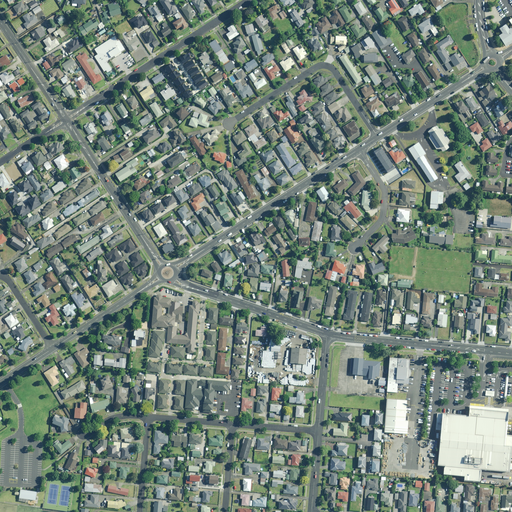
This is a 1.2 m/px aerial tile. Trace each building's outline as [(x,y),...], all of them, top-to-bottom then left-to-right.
[(205,1),(203,0),(197,0),(198,0),(197,0),(193,0),(192,1),(200,14),(205,11),(204,9),(207,7),(204,3),(203,3),(205,1)] [(305,10),(314,4),(311,0),(308,0),(305,2),(304,2),(301,4),(305,10)] [(363,3),(361,0),(357,3),(357,4),(354,5),(360,16),(367,12),(362,4),(363,3)] [(397,12),(405,7),(399,0),(393,0),(391,2),(397,12)] [(428,0),(426,1),(433,13),(449,3),(448,0),(428,0)] [(24,6),(22,2),(14,7),(17,14),(20,12),(21,13),(29,8),(27,5),(24,6)] [(114,5),(113,3),(108,5),(111,16),(122,13),(118,4),(114,5)] [(195,15),(188,4),(186,6),(184,3),(180,5),(182,8),(181,9),(189,21),(193,18),(192,17),(195,15)] [(279,11),(276,5),(267,10),(273,20),(278,17),(275,13),(279,11)] [(42,10),(39,6),(32,10),(35,14),(42,10)] [(155,16),(160,13),(156,6),(154,8),(152,6),(148,9),(152,15),(153,14),(155,16)] [(351,15),(345,6),(339,10),(347,23),(352,20),(350,15),(351,15)] [(419,12),(419,11),(416,6),(403,13),(407,19),(414,15),(415,18),(421,15),(419,12)] [(383,13),(380,8),(374,11),(381,22),(389,16),(386,11),(383,13)] [(303,21),(295,9),(292,11),(290,9),(288,11),(298,28),(307,23),(305,20),(303,21)] [(345,24),(336,9),(333,12),(335,15),(329,19),(333,25),(337,22),(340,27),(345,24)] [(448,9),(441,13),(448,24),(455,20),(448,9)] [(284,10),(279,14),(283,19),(287,16),(284,10)] [(110,22),(105,12),(103,13),(105,17),(102,18),(105,24),(110,22)] [(30,17),(28,13),(23,17),(26,22),(24,24),(26,28),(38,21),(34,15),(30,17)] [(160,13),(155,16),(159,22),(164,19),(160,13)] [(254,19),(263,33),(272,27),(269,22),(266,17),(264,18),(262,14),(254,19)] [(66,21),(63,15),(56,19),(57,20),(54,22),(56,27),(66,21)] [(375,27),(368,15),(361,19),(369,31),(375,27)] [(148,23),(143,16),(139,18),(138,16),(130,21),(134,27),(136,26),(137,28),(143,24),(144,26),(148,23)] [(332,26),(325,16),(321,19),(323,22),(321,23),(320,22),(316,24),(318,28),(317,29),(321,34),(332,26)] [(405,28),(409,26),(407,21),(408,21),(405,16),(397,21),(404,32),(407,30),(405,28)] [(435,36),(430,29),(431,28),(428,24),(429,23),(425,16),(421,19),(423,23),(414,28),(419,36),(426,31),(431,38),(435,36)] [(97,26),(98,25),(100,29),(104,26),(102,22),(99,24),(95,17),(91,20),(79,28),(83,35),(94,28),(95,29),(98,28),(97,26)] [(188,26),(183,17),(173,23),(176,29),(181,26),(183,29),(188,26)] [(172,31),(166,22),(162,24),(165,28),(160,31),(164,37),(171,33),(171,32),(172,31)] [(255,34),(252,24),(245,26),(248,36),(255,34)] [(360,30),(356,24),(351,28),(358,38),(367,32),(364,27),(360,30)] [(239,34),(233,25),(227,28),(230,32),(226,34),(230,40),(239,34)] [(495,37),(501,46),(511,39),(511,33),(509,29),(506,31),(502,26),(496,30),(499,34),(495,37)] [(46,34),(41,27),(31,33),(34,38),(35,37),(37,40),(46,34)] [(98,31),(99,33),(94,36),(96,39),(99,37),(98,36),(100,35),(106,31),(103,27),(98,31)] [(320,34),(315,27),(309,31),(312,35),(314,34),(316,36),(320,34)] [(61,28),(53,33),(56,36),(59,34),(61,38),(65,35),(61,28)] [(137,35),(133,29),(127,33),(129,37),(133,35),(133,37),(137,35)] [(386,39),(379,29),(371,34),(381,49),(392,42),(389,37),(386,39)] [(155,39),(151,31),(147,33),(147,32),(143,35),(148,43),(155,39)] [(409,33),(402,38),(410,50),(417,45),(409,33)] [(263,49),(259,34),(252,36),(256,51),(257,51),(258,54),(262,53),(261,50),(263,49)] [(129,41),(126,35),(121,37),(130,52),(134,50),(138,48),(136,46),(141,43),(137,36),(129,41)] [(374,40),(371,35),(360,42),(366,51),(370,48),(374,48),(374,44),(372,41),(374,40)] [(240,36),(236,39),(235,42),(233,43),(235,47),(233,49),(237,54),(241,51),(240,49),(246,46),(240,36)] [(347,36),(336,36),(335,44),(346,45),(347,36)] [(454,41),(453,42),(455,49),(465,46),(463,39),(460,40),(459,36),(453,38),(454,41)] [(52,41),(49,37),(43,41),(47,47),(44,48),(47,52),(60,44),(56,38),(52,41)] [(447,63),(439,50),(449,44),(446,38),(435,45),(433,42),(429,45),(431,48),(434,52),(431,53),(440,67),(447,63)] [(322,47),(316,39),(313,41),(311,39),(307,42),(313,52),(318,49),(322,47)] [(99,50),(101,53),(95,57),(104,71),(110,67),(106,61),(120,52),(124,50),(118,40),(115,43),(114,41),(99,50)] [(215,53),(222,49),(216,40),(209,44),(215,53)] [(290,51),(285,43),(281,46),(286,54),(290,51)] [(362,48),(359,43),(351,48),(356,55),(355,56),(357,59),(362,55),(359,52),(362,48)] [(299,50),(297,46),(293,49),(300,60),(305,57),(304,56),(307,54),(303,47),(299,50)] [(223,66),(230,62),(222,49),(215,53),(223,66)] [(419,50),(413,55),(420,66),(427,62),(419,50)] [(213,63),(206,51),(201,54),(202,56),(199,57),(204,65),(207,63),(208,66),(213,63)] [(412,57),(408,51),(396,58),(400,65),(401,65),(402,66),(407,63),(406,61),(412,57)] [(89,58),(86,53),(81,56),(80,54),(76,57),(94,84),(102,79),(99,73),(96,75),(86,60),(89,58)] [(275,58),(271,53),(269,54),(269,53),(262,58),(264,61),(262,63),(263,66),(275,58)] [(358,74),(345,54),(339,58),(356,84),(362,80),(359,76),(362,74),(361,72),(358,74)] [(376,56),(376,54),(364,54),(364,57),(362,57),(362,62),(372,62),(378,62),(378,56),(376,56)] [(11,63),(6,55),(0,58),(0,67),(5,65),(6,66),(11,63)] [(63,57),(61,55),(53,60),(50,55),(46,58),(52,67),(60,61),(59,60),(63,57)] [(295,64),(290,57),(284,61),(283,60),(280,63),(285,71),(292,67),(291,66),(295,64)] [(77,65),(73,58),(62,65),(67,72),(77,65)] [(258,65),(254,58),(245,64),(246,65),(244,67),(247,72),(258,65)] [(230,62),(223,66),(227,72),(235,67),(233,64),(235,63),(233,60),(230,62)] [(382,81),(371,65),(365,69),(375,85),(382,81)] [(50,70),(51,71),(49,72),(53,78),(56,76),(58,79),(64,75),(58,66),(53,70),(52,68),(50,70)] [(278,69),(276,66),(273,67),(272,66),(268,68),(267,66),(264,69),(271,80),(276,78),(273,73),(278,69)] [(430,66),(423,70),(431,84),(438,79),(430,66)] [(233,71),(239,80),(241,79),(247,76),(241,68),(237,70),(236,68),(233,71)] [(430,83),(419,68),(413,72),(424,88),(430,83)] [(187,77),(183,71),(177,75),(180,80),(181,82),(178,84),(181,88),(195,79),(192,73),(187,77)] [(0,75),(0,76),(3,81),(2,81),(3,83),(4,82),(5,85),(15,78),(12,74),(9,76),(6,72),(0,75)] [(223,77),(219,72),(211,78),(215,83),(223,77)] [(162,81),(162,80),(165,78),(162,73),(152,79),(155,84),(160,81),(161,82),(162,81)] [(256,79),(252,73),(248,75),(252,82),(256,79)] [(412,77),(413,77),(412,74),(407,77),(405,74),(401,77),(400,75),(398,76),(400,80),(402,79),(407,88),(416,83),(412,77)] [(84,86),(86,85),(80,75),(73,80),(80,90),(85,87),(84,86)] [(326,77),(324,79),(322,76),(321,76),(320,75),(313,79),(315,82),(312,83),(316,89),(328,81),(326,77)] [(394,83),(390,77),(382,82),(386,88),(394,83)] [(267,83),(264,78),(257,82),(256,81),(253,83),(257,90),(267,83)] [(9,86),(10,88),(12,87),(15,92),(16,92),(17,93),(21,90),(16,82),(9,86)] [(244,88),(240,82),(234,85),(243,99),(247,97),(246,95),(247,94),(249,97),(254,94),(248,85),(244,88)] [(334,89),(329,82),(320,88),(323,91),(320,93),(322,97),(334,89)] [(72,88),(69,83),(61,88),(63,92),(62,93),(64,97),(66,96),(67,97),(69,96),(71,99),(76,96),(71,88),(72,88)] [(172,90),(168,84),(165,86),(167,89),(165,91),(164,89),(160,92),(166,101),(176,94),(173,89),(172,90)] [(375,92),(370,84),(366,86),(360,90),(366,98),(375,92)] [(156,95),(150,85),(147,87),(147,88),(140,93),(145,101),(156,95)] [(217,93),(213,86),(208,90),(212,96),(217,93)] [(493,98),(488,91),(485,87),(474,94),(479,100),(481,98),(485,103),(493,98)] [(228,96),(224,89),(219,92),(229,108),(233,106),(231,102),(235,100),(232,94),(228,96)] [(304,89),(299,93),(301,95),(297,98),(299,100),(296,101),(299,106),(306,101),(308,101),(312,101),(312,96),(310,96),(308,96),(304,89)] [(0,102),(8,98),(4,91),(0,93),(0,102)] [(337,95),(334,91),(323,98),(325,102),(327,105),(339,98),(337,94),(337,95)] [(401,99),(397,92),(384,101),(389,108),(393,104),(395,106),(403,101),(401,99)] [(35,101),(31,94),(18,101),(21,108),(35,101)] [(138,102),(134,95),(127,99),(133,110),(139,106),(137,103),(138,102)] [(204,100),(196,96),(193,101),(204,107),(206,103),(204,101),(204,100)] [(295,105),(289,96),(286,98),(288,101),(285,103),(294,117),(297,114),(293,107),(295,105)] [(372,98),(372,97),(369,99),(370,101),(366,104),(375,117),(379,114),(376,109),(379,107),(378,106),(381,104),(377,97),(376,96),(372,98)] [(467,98),(461,102),(468,113),(475,109),(467,98)] [(509,107),(504,99),(497,103),(498,105),(496,106),(497,107),(493,109),(498,117),(503,114),(501,111),(509,107)] [(42,105),(40,101),(31,106),(34,110),(36,109),(40,116),(39,117),(41,121),(49,116),(47,112),(45,113),(41,106),(42,105)] [(159,104),(157,101),(149,106),(157,118),(163,114),(157,105),(159,104)] [(222,107),(216,101),(212,106),(211,104),(208,108),(215,115),(222,107)] [(324,105),(321,101),(313,107),(315,110),(312,112),(314,116),(323,110),(321,107),(324,105)] [(338,110),(340,108),(336,101),(328,107),(332,113),(338,110)] [(10,109),(5,102),(0,105),(0,109),(7,120),(12,116),(9,113),(10,112),(9,110),(10,109)] [(465,111),(458,102),(449,108),(456,117),(460,115),(464,120),(467,118),(463,113),(465,111)] [(481,102),(476,105),(482,113),(486,109),(481,102)] [(127,111),(122,103),(116,107),(123,119),(128,116),(126,112),(127,111)] [(189,114),(182,106),(175,113),(182,121),(189,114)] [(340,108),(338,110),(338,111),(334,114),(338,120),(342,118),(345,123),(353,118),(346,107),(341,110),(340,108)] [(31,113),(28,109),(20,114),(23,118),(24,118),(28,125),(27,125),(30,129),(38,124),(36,120),(33,122),(29,114),(31,113)] [(283,114),(281,110),(278,112),(278,111),(273,114),(279,122),(284,119),(290,115),(288,111),(283,114)] [(112,119),(108,111),(104,113),(105,114),(101,116),(103,120),(102,121),(104,124),(105,123),(107,126),(111,124),(109,121),(112,119)] [(208,116),(194,111),(193,116),(192,117),(191,117),(189,125),(196,128),(198,124),(208,128),(210,123),(207,122),(208,116)] [(330,124),(331,124),(323,112),(315,117),(319,124),(322,122),(322,123),(320,125),(324,132),(332,127),(330,124)] [(144,118),(142,116),(140,117),(141,120),(139,121),(143,127),(152,121),(150,119),(153,117),(150,114),(144,118)] [(477,114),(471,118),(479,130),(485,126),(477,114)] [(177,125),(170,115),(159,123),(163,128),(169,124),(172,129),(177,125)] [(273,122),(270,116),(266,119),(265,117),(262,119),(261,118),(257,120),(262,129),(267,127),(268,129),(274,125),(273,122)] [(289,122),(291,124),(289,125),(290,126),(284,130),(292,144),(298,140),(297,138),(300,136),(297,131),(295,132),(292,128),(297,125),(293,119),(289,122)] [(19,124),(17,120),(11,124),(17,133),(21,130),(20,129),(23,127),(21,124),(19,124)] [(356,130),(358,129),(355,125),(355,124),(356,123),(354,120),(343,128),(349,138),(358,132),(356,130)] [(95,125),(93,122),(88,125),(88,124),(84,126),(89,135),(87,137),(90,141),(94,139),(92,136),(97,132),(94,126),(95,125)] [(493,124),(496,128),(494,129),(500,138),(505,135),(504,134),(510,129),(507,124),(501,127),(497,122),(493,124)] [(131,131),(126,123),(121,126),(126,134),(131,131)] [(3,129),(0,124),(0,135),(3,140),(7,138),(6,136),(11,133),(6,126),(3,129)] [(474,124),(465,129),(468,135),(472,133),(474,137),(479,133),(477,130),(474,124)] [(257,132),(253,125),(244,130),(257,150),(267,143),(263,137),(259,140),(254,133),(257,132)] [(436,128),(434,125),(425,131),(428,136),(425,137),(433,150),(437,149),(439,152),(446,147),(445,144),(447,141),(439,128),(436,128)] [(147,144),(161,135),(159,132),(157,133),(154,128),(147,133),(148,134),(143,137),(147,144)] [(186,140),(179,128),(173,132),(176,136),(170,139),(175,148),(181,144),(180,144),(186,140)] [(325,133),(330,140),(338,135),(334,128),(325,133)] [(220,133),(216,129),(211,133),(212,134),(210,136),(208,133),(203,138),(207,143),(209,146),(214,142),(218,138),(217,136),(220,133)] [(313,129),(308,132),(312,138),(310,140),(318,152),(327,146),(322,138),(321,136),(321,135),(320,134),(320,133),(320,132),(319,131),(318,130),(317,130),(317,129),(316,129),(315,129),(314,129),(313,129)] [(277,136),(273,130),(266,134),(272,142),(277,139),(276,137),(277,136)] [(247,140),(241,131),(238,133),(238,134),(233,137),(237,145),(247,140)] [(487,132),(482,135),(490,147),(495,143),(495,142),(498,139),(494,134),(491,137),(487,132)] [(198,140),(195,135),(189,139),(201,157),(205,155),(204,153),(206,151),(204,148),(206,147),(200,139),(198,140)] [(342,136),(340,138),(339,137),(334,140),(335,142),(332,144),(335,149),(346,141),(342,136)] [(111,147),(104,137),(97,141),(105,152),(111,147)] [(478,144),(479,147),(475,149),(478,154),(488,148),(485,144),(483,140),(478,144)] [(48,160),(52,157),(53,158),(57,155),(56,154),(64,149),(59,141),(48,148),(51,152),(45,156),(48,160)] [(169,151),(172,146),(163,141),(158,149),(164,154),(167,150),(169,151)] [(424,153),(416,141),(406,148),(413,160),(424,153)] [(241,160),(245,157),(252,153),(246,142),(241,145),(244,150),(241,152),(241,151),(237,153),(240,157),(241,160)] [(308,146),(304,142),(302,144),(303,145),(299,147),(301,149),(297,151),(301,156),(309,151),(307,147),(308,146)] [(293,159),(282,143),(276,147),(281,155),(280,155),(288,168),(296,163),(293,159)] [(113,156),(115,163),(124,160),(132,156),(128,149),(119,154),(113,156)] [(155,154),(152,149),(147,152),(150,157),(155,154)] [(275,155),(271,149),(264,154),(263,152),(260,154),(266,163),(273,158),(272,156),(275,155)] [(186,155),(183,150),(181,152),(181,151),(174,155),(175,156),(167,161),(172,169),(185,160),(183,157),(186,155)] [(219,153),(214,151),(213,157),(215,157),(214,160),(220,161),(220,162),(224,163),(227,154),(220,152),(219,153)] [(317,161),(311,151),(305,155),(307,158),(305,159),(307,162),(305,163),(307,167),(317,161)] [(46,161),(41,152),(38,154),(32,157),(37,166),(46,161)] [(392,166),(403,160),(399,152),(385,155),(389,159),(392,166)] [(67,162),(66,162),(64,159),(65,158),(63,154),(54,160),(61,171),(67,167),(69,165),(67,162)] [(436,178),(421,155),(414,160),(429,182),(436,178)] [(485,160),(483,160),(483,164),(486,164),(489,164),(494,164),(494,159),(489,159),(489,158),(490,158),(490,155),(484,155),(483,158),(485,158),(485,160)] [(138,160),(136,157),(126,164),(127,166),(115,174),(120,182),(137,171),(134,167),(138,164),(136,162),(138,160)] [(241,160),(240,157),(234,160),(238,166),(247,161),(245,157),(241,160)] [(52,167),(48,161),(43,164),(47,170),(52,167)] [(280,166),(277,161),(268,166),(274,175),(281,171),(278,167),(280,166)] [(467,174),(457,161),(451,165),(457,172),(452,176),(456,182),(467,174)] [(32,166),(29,162),(21,167),(25,173),(31,170),(32,171),(34,170),(32,166)] [(302,166),(300,163),(289,169),(293,176),(297,174),(296,173),(302,169),(301,167),(302,166)] [(197,167),(195,164),(182,172),(187,180),(191,177),(191,176),(202,169),(199,165),(197,167)] [(78,173),(74,167),(68,171),(74,180),(81,175),(79,172),(78,173)] [(269,174),(265,167),(260,169),(265,176),(269,174)] [(17,170),(16,168),(13,170),(14,172),(9,175),(14,182),(23,176),(19,169),(17,170)] [(493,172),(488,171),(488,168),(482,168),(482,177),(486,178),(492,178),(493,172)] [(256,197),(242,169),(235,173),(249,200),(256,197)] [(164,174),(161,170),(155,174),(158,178),(164,174)] [(238,186),(229,174),(230,174),(227,170),(226,170),(225,171),(224,170),(217,175),(222,181),(223,180),(228,187),(231,191),(238,186)] [(367,184),(358,170),(351,175),(356,183),(347,190),(352,196),(367,184)] [(261,176),(259,173),(254,177),(258,183),(257,183),(263,191),(270,187),(269,185),(272,184),(267,176),(261,180),(259,177),(261,176)] [(288,177),(285,173),(276,178),(281,186),(288,182),(286,178),(288,177)] [(42,188),(33,174),(27,177),(36,192),(42,188)] [(182,182),(178,175),(175,177),(174,175),(170,177),(172,179),(168,182),(169,184),(167,186),(169,190),(182,182)] [(212,184),(210,182),(210,181),(212,180),(209,176),(207,177),(206,176),(203,177),(202,177),(198,179),(203,187),(205,186),(206,187),(212,184)] [(93,185),(88,177),(84,180),(84,181),(78,185),(79,187),(75,190),(78,195),(93,185)] [(143,180),(141,178),(134,183),(135,184),(133,185),(137,191),(149,182),(146,178),(143,180)] [(349,185),(344,179),(342,181),(341,180),(338,183),(333,188),(338,193),(349,185)] [(66,187),(62,180),(57,183),(58,184),(52,188),(55,193),(66,187)] [(506,181),(503,180),(502,195),(505,195),(511,195),(511,185),(507,186),(507,189),(506,189),(506,181)] [(409,182),(399,181),(398,193),(408,193),(409,190),(412,191),(412,182),(409,182)] [(160,184),(158,182),(151,186),(154,191),(161,187),(160,184)] [(202,190),(198,182),(188,189),(192,196),(202,190)] [(493,184),(493,188),(485,187),(485,183),(478,182),(477,193),(482,193),(493,194),(498,194),(499,185),(493,184)] [(1,188),(10,202),(13,200),(10,196),(12,196),(10,193),(14,190),(11,185),(9,186),(7,184),(1,188)] [(220,195),(214,185),(208,188),(215,198),(220,195)] [(329,195),(324,186),(316,191),(323,202),(329,199),(327,196),(329,195)] [(173,190),(175,193),(181,203),(189,198),(186,193),(184,194),(181,190),(180,190),(178,187),(173,190)] [(147,201),(152,198),(150,195),(153,193),(150,188),(139,195),(141,198),(140,199),(143,204),(148,201),(147,201)] [(54,196),(49,189),(45,192),(46,193),(40,196),(43,203),(54,196)] [(100,195),(96,190),(78,202),(81,207),(100,195)] [(370,191),(363,190),(361,205),(363,205),(363,207),(365,210),(370,211),(370,207),(371,208),(373,193),(370,192),(370,191)] [(75,197),(71,191),(68,193),(67,191),(63,194),(64,196),(61,198),(62,199),(60,200),(63,205),(75,197)] [(245,198),(241,191),(238,193),(237,191),(234,193),(230,195),(237,206),(244,202),(243,200),(245,198)] [(176,201),(171,193),(163,198),(168,206),(176,201)] [(196,211),(197,210),(198,212),(199,211),(200,212),(203,210),(201,207),(199,204),(204,200),(203,198),(204,197),(202,193),(192,199),(194,201),(191,204),(196,211)] [(435,193),(427,193),(426,211),(435,211),(435,206),(439,206),(440,194),(435,194),(435,193)] [(411,196),(408,195),(406,195),(406,194),(398,194),(398,202),(396,201),(396,207),(406,207),(406,204),(410,204),(411,196)] [(349,202),(347,199),(341,204),(344,207),(343,208),(347,212),(349,211),(356,219),(361,214),(351,201),(349,202)] [(53,200),(48,203),(49,205),(45,207),(46,208),(43,209),(44,211),(42,212),(45,217),(59,208),(53,200)] [(106,207),(102,201),(89,210),(92,216),(106,207)] [(317,203),(309,201),(305,220),(313,222),(317,203)] [(339,207),(333,201),(327,206),(337,216),(342,211),(339,207)] [(165,209),(161,202),(158,204),(152,207),(156,213),(165,209)] [(230,211),(225,203),(220,205),(219,203),(215,205),(221,216),(230,211)] [(74,207),(72,204),(65,209),(65,211),(63,212),(66,217),(80,208),(77,204),(74,207)] [(188,211),(185,206),(177,211),(183,220),(188,217),(186,213),(188,211)] [(154,216),(149,209),(142,214),(146,219),(147,218),(148,220),(154,216)] [(288,209),(285,211),(286,212),(284,213),(285,214),(284,214),(291,224),(295,221),(293,219),(296,217),(290,209),(289,210),(288,209)] [(208,215),(205,210),(199,213),(207,227),(215,222),(210,214),(208,215)] [(73,220),(77,226),(91,217),(87,211),(73,220)] [(395,216),(395,220),(393,220),(393,224),(405,224),(405,220),(406,213),(401,213),(401,211),(394,211),(394,216),(395,216)] [(104,216),(101,212),(89,220),(94,227),(105,219),(103,217),(104,216)] [(33,217),(30,213),(27,215),(29,217),(23,221),(27,228),(41,219),(38,213),(33,217)] [(502,214),(495,213),(495,215),(494,215),(494,220),(490,220),(489,226),(508,228),(508,223),(507,222),(508,216),(502,215),(502,214)] [(357,224),(346,214),(340,220),(351,230),(357,224)] [(286,224),(280,215),(274,220),(281,230),(285,228),(283,226),(286,224)] [(165,226),(164,226),(167,230),(170,228),(174,235),(172,236),(178,246),(188,240),(185,235),(181,237),(179,233),(180,232),(173,221),(175,220),(172,216),(163,222),(165,226)] [(50,219),(49,217),(40,222),(46,231),(54,226),(52,222),(53,221),(52,219),(50,219)] [(319,242),(323,222),(315,220),(311,240),(319,242)] [(269,224),(269,225),(267,227),(265,229),(266,229),(264,231),(267,236),(276,230),(271,222),(269,224)] [(72,230),(68,223),(58,230),(58,231),(54,233),(58,239),(72,230)] [(167,233),(161,223),(153,228),(160,238),(167,233)] [(20,226),(17,224),(15,227),(13,226),(10,231),(25,240),(28,235),(23,231),(25,228),(21,225),(20,226)] [(202,232),(197,224),(193,226),(192,224),(188,226),(194,237),(202,232)] [(113,233),(108,225),(102,228),(105,233),(100,236),(102,240),(113,233)] [(332,230),(331,239),(331,241),(335,242),(339,242),(340,240),(341,240),(342,236),(340,236),(340,230),(338,230),(339,227),(332,226),(331,230),(332,230)] [(297,238),(291,229),(287,231),(293,240),(297,238)] [(402,238),(397,238),(397,232),(392,231),(392,238),(392,245),(399,245),(413,241),(410,233),(406,236),(402,238)] [(444,234),(428,233),(427,242),(452,245),(453,232),(445,231),(444,234)] [(258,237),(255,232),(249,236),(256,246),(262,242),(263,244),(266,242),(262,235),(258,237)] [(289,250),(279,233),(272,238),(277,244),(278,243),(281,248),(278,250),(281,255),(289,250)] [(77,240),(74,234),(61,242),(65,248),(77,240)] [(124,239),(121,234),(114,238),(114,239),(108,243),(111,248),(124,239)] [(44,235),(41,237),(42,239),(39,241),(41,243),(38,244),(42,249),(55,241),(52,235),(47,238),(44,235)] [(101,241),(98,235),(85,244),(80,247),(79,245),(76,247),(81,254),(101,241)] [(389,239),(385,235),(372,248),(376,252),(379,250),(383,254),(388,249),(385,246),(388,242),(387,241),(389,239)] [(490,240),(484,239),(484,237),(478,236),(477,241),(472,240),(472,245),(490,247),(490,240)] [(26,245),(13,237),(10,241),(12,242),(10,244),(22,251),(26,245)] [(309,245),(309,238),(299,238),(299,246),(304,246),(304,247),(307,247),(307,245),(309,245)] [(511,239),(505,238),(505,241),(496,241),(496,248),(510,249),(511,242),(511,239)] [(136,249),(130,239),(120,246),(123,251),(126,249),(129,254),(136,249)] [(241,257),(248,252),(245,249),(247,248),(242,241),(233,246),(241,257)] [(169,244),(168,243),(163,246),(163,248),(162,248),(165,254),(170,251),(171,252),(174,250),(173,249),(175,248),(171,242),(169,244)] [(334,244),(327,242),(325,256),(335,257),(337,249),(334,249),(334,244)] [(64,249),(60,243),(47,251),(49,253),(46,254),(49,258),(64,249)] [(39,249),(37,246),(28,252),(30,255),(39,249)] [(103,253),(100,247),(86,256),(89,262),(103,253)] [(122,258),(116,249),(106,255),(109,260),(112,258),(115,263),(122,258)] [(232,257),(229,253),(228,253),(227,250),(222,253),(222,252),(217,255),(224,266),(232,261),(230,258),(232,257)] [(143,261),(138,252),(131,256),(133,261),(131,262),(134,267),(143,261)] [(268,258),(264,252),(257,256),(261,262),(268,258)] [(487,264),(493,265),(508,266),(508,259),(494,258),(495,253),(487,252),(487,264)] [(471,262),(475,263),(482,263),(482,256),(477,256),(477,253),(472,253),(471,262)] [(28,267),(22,258),(14,263),(17,268),(16,269),(19,273),(28,267)] [(56,260),(55,258),(49,261),(58,276),(63,272),(60,268),(63,266),(59,259),(56,260)] [(309,259),(303,258),(302,261),(297,260),(295,278),(301,278),(302,268),(311,269),(311,262),(309,262),(309,259)] [(240,263),(238,259),(229,265),(231,269),(240,263)] [(339,261),(335,260),(331,271),(327,270),(325,278),(335,281),(337,273),(344,275),(346,267),(343,266),(344,264),(339,263),(339,261)] [(130,271),(124,261),(117,265),(119,270),(117,272),(120,277),(130,271)] [(221,270),(216,262),(211,265),(216,273),(221,270)] [(375,265),(374,262),(368,264),(373,275),(385,270),(382,262),(375,265)] [(42,268),(38,263),(33,266),(37,271),(42,268)] [(140,274),(142,277),(148,273),(146,270),(147,269),(147,268),(147,267),(145,263),(134,270),(137,275),(140,274)] [(102,264),(98,264),(98,269),(94,269),(94,274),(98,274),(97,282),(103,282),(103,281),(107,281),(107,276),(106,276),(106,269),(102,269),(102,264)] [(258,277),(260,265),(252,264),(251,270),(248,270),(248,276),(258,277)] [(274,266),(261,265),(261,272),(263,272),(263,274),(270,274),(270,272),(273,273),(274,266)] [(364,279),(365,265),(360,265),(359,266),(356,265),(356,271),(353,270),(352,275),(359,275),(359,278),(364,279)] [(212,272),(203,269),(201,275),(210,278),(212,272)] [(478,270),(471,269),(471,273),(469,272),(468,279),(477,280),(478,274),(478,270)] [(33,275),(30,270),(24,274),(27,279),(26,280),(29,284),(38,278),(35,274),(33,275)] [(59,282),(52,272),(45,276),(48,281),(43,285),(46,290),(59,282)] [(132,276),(134,276),(132,272),(120,279),(123,284),(126,283),(128,286),(132,283),(132,282),(135,280),(132,276)] [(225,273),(224,287),(228,287),(228,286),(232,286),(233,274),(225,273)] [(387,286),(388,274),(384,274),(384,275),(378,275),(378,282),(380,282),(380,285),(387,286)] [(68,277),(66,275),(60,279),(69,292),(74,289),(71,284),(74,282),(72,279),(70,280),(69,277),(68,277)] [(258,278),(251,277),(250,281),(247,280),(247,283),(250,283),(249,292),(257,292),(258,278)] [(115,288),(117,287),(113,279),(101,287),(109,298),(114,295),(112,292),(116,290),(115,288)] [(270,287),(272,287),(272,284),(270,284),(271,282),(264,281),(264,283),(260,282),(260,289),(264,290),(264,291),(269,291),(270,287)] [(45,291),(40,282),(34,286),(37,291),(33,293),(36,297),(45,291)] [(482,284),(474,283),(473,295),(479,295),(497,297),(497,292),(498,287),(491,287),(491,290),(481,289),(482,284)] [(99,289),(96,284),(89,288),(88,286),(84,288),(90,298),(98,294),(96,291),(99,289)] [(337,287),(330,286),(324,315),(332,317),(337,287)] [(382,290),(377,289),(376,304),(382,305),(382,301),(385,301),(386,293),(382,293),(382,290)] [(288,291),(280,290),(279,301),(287,302),(288,291)] [(304,292),(294,290),(293,296),(294,297),(294,300),(293,306),(299,307),(300,301),(302,301),(304,292)] [(357,292),(348,290),(347,297),(349,298),(346,315),(344,314),(343,319),(353,321),(357,292)] [(394,292),(389,291),(388,302),(392,302),(392,309),(398,309),(400,296),(397,296),(397,294),(393,294),(394,292)] [(362,313),(360,313),(359,317),(361,317),(361,320),(368,321),(372,293),(365,292),(365,295),(363,295),(363,298),(364,298),(363,304),(362,304),(361,308),(362,308),(362,313)] [(78,296),(76,293),(71,296),(79,309),(84,306),(82,302),(85,300),(82,294),(78,296)] [(51,304),(45,294),(37,300),(39,303),(42,302),(45,308),(51,304)] [(155,297),(152,328),(157,328),(157,326),(168,327),(167,342),(186,344),(186,347),(188,347),(187,351),(189,353),(194,353),(195,352),(198,313),(199,313),(200,302),(199,302),(198,300),(195,300),(193,301),(193,305),(190,305),(187,333),(184,335),(177,334),(178,322),(182,323),(184,306),(181,306),(181,303),(172,302),(172,298),(163,298),(163,296),(161,294),(159,294),(158,295),(156,296),(156,297),(155,297)] [(413,296),(410,296),(410,295),(404,295),(403,312),(409,312),(409,304),(416,305),(416,300),(413,300),(413,296)] [(427,296),(420,295),(418,316),(425,317),(427,301),(430,301),(430,296),(427,296)] [(315,297),(310,296),(307,309),(312,310),(312,307),(319,309),(319,305),(321,306),(322,302),(320,301),(320,300),(314,299),(315,297)] [(7,302),(4,298),(0,301),(0,309),(3,314),(8,311),(4,304),(7,302)] [(463,299),(455,298),(455,302),(450,301),(449,310),(462,311),(462,302),(463,299)] [(484,299),(478,298),(478,301),(471,300),(470,311),(477,312),(478,306),(483,306),(484,299)] [(12,309),(17,305),(15,302),(13,304),(11,301),(6,305),(9,309),(11,307),(12,309)] [(56,318),(60,316),(56,309),(53,304),(48,307),(52,314),(45,318),(48,323),(50,321),(54,327),(60,323),(56,318)] [(76,308),(74,304),(70,306),(69,304),(63,307),(64,309),(63,310),(67,316),(70,314),(72,317),(76,314),(73,310),(76,308)] [(208,321),(209,322),(218,323),(219,308),(210,308),(209,309),(209,311),(210,312),(210,317),(208,318),(208,321)] [(439,316),(440,314),(442,315),(442,311),(439,311),(435,311),(435,316),(434,316),(433,327),(436,328),(436,329),(443,330),(443,328),(444,317),(439,316)] [(373,326),(379,327),(380,323),(381,323),(381,318),(382,318),(382,312),(374,312),(374,315),(373,315),(372,323),(373,323),(373,326)] [(15,320),(12,314),(5,319),(10,328),(19,322),(17,319),(15,320)] [(395,316),(391,316),(390,316),(390,318),(389,318),(389,327),(392,327),(392,326),(397,326),(397,317),(395,316)] [(477,317),(468,316),(466,332),(475,333),(477,317)] [(412,319),(407,319),(407,317),(406,317),(402,317),(402,327),(406,327),(406,325),(414,325),(414,320),(412,320),(412,319)] [(425,318),(420,317),(419,321),(420,321),(420,322),(417,322),(417,325),(419,325),(419,329),(422,329),(422,330),(427,331),(427,330),(428,330),(428,327),(429,327),(429,323),(425,323),(425,321),(425,318)] [(460,319),(450,318),(449,331),(459,332),(460,319)] [(240,322),(239,323),(237,323),(236,329),(239,329),(238,332),(242,333),(243,330),(248,331),(249,324),(244,324),(244,323),(240,322)] [(2,326),(0,323),(0,334),(9,329),(5,324),(2,326)] [(11,329),(12,331),(11,331),(15,337),(17,336),(20,340),(25,337),(22,330),(24,329),(21,325),(16,328),(15,327),(11,329)] [(485,333),(488,333),(488,336),(494,336),(494,333),(495,326),(485,325),(485,333)] [(262,336),(262,338),(264,338),(264,336),(266,336),(267,327),(261,327),(261,330),(256,330),(255,336),(262,336)] [(145,329),(134,328),(134,336),(135,336),(135,339),(138,339),(138,337),(145,337),(145,329)] [(227,328),(220,328),(218,350),(227,351),(227,347),(226,347),(227,337),(226,337),(227,328)] [(508,328),(498,328),(498,338),(507,338),(508,328)] [(150,347),(149,356),(160,357),(160,351),(162,351),(162,342),(164,342),(165,331),(154,330),(153,338),(151,338),(151,347),(150,347)] [(206,343),(207,344),(216,345),(217,331),(208,330),(207,331),(206,334),(208,335),(207,339),(206,340),(206,343)] [(122,337),(112,335),(112,336),(103,334),(102,339),(104,339),(104,343),(117,346),(117,345),(120,345),(121,340),(122,337)] [(22,343),(21,344),(20,344),(18,348),(19,349),(26,352),(29,345),(34,342),(30,336),(21,341),(22,343)] [(240,336),(236,336),(235,343),(245,344),(246,337),(240,337),(240,336)] [(293,342),(292,357),(308,358),(309,343),(293,342)] [(171,346),(170,357),(185,359),(186,347),(171,346)] [(205,359),(206,360),(215,360),(216,347),(207,346),(205,347),(205,350),(206,351),(206,355),(205,356),(205,359)] [(90,352),(87,347),(80,352),(79,351),(74,354),(83,368),(89,364),(84,356),(90,352)] [(226,353),(218,352),(216,373),(228,375),(229,367),(225,367),(226,353)] [(101,355),(94,355),(93,365),(102,365),(103,360),(100,360),(101,355)] [(64,374),(67,378),(69,377),(68,376),(75,372),(70,365),(75,362),(71,356),(59,363),(63,369),(61,370),(63,373),(65,371),(66,372),(64,374)] [(388,359),(387,391),(396,391),(396,382),(406,383),(406,359),(392,357),(388,359)] [(126,359),(120,358),(119,362),(114,362),(114,360),(105,359),(104,365),(113,366),(113,367),(125,368),(126,359)] [(362,358),(352,358),(351,374),(378,376),(379,362),(362,361),(362,358)] [(149,361),(148,362),(147,371),(161,372),(162,363),(161,362),(158,362),(157,363),(153,363),(152,361),(149,361)] [(168,362),(168,363),(167,373),(182,374),(183,365),(181,363),(179,363),(178,364),(172,364),(171,363),(168,362)] [(186,364),(185,365),(184,374),(198,375),(199,366),(198,365),(195,365),(194,366),(190,366),(189,364),(186,364)] [(201,365),(200,366),(200,375),(213,377),(214,367),(213,366),(211,366),(210,367),(205,367),(204,366),(201,365)] [(58,369),(56,366),(44,373),(53,387),(59,382),(55,376),(59,374),(56,370),(58,369)] [(238,379),(239,370),(232,369),(231,378),(238,379)] [(111,384),(108,376),(100,379),(101,383),(100,383),(103,390),(113,387),(112,384),(111,384)] [(160,379),(159,393),(168,393),(169,392),(169,390),(168,389),(168,385),(170,383),(170,381),(169,380),(160,379)] [(189,380),(186,410),(196,410),(196,406),(200,407),(200,404),(205,404),(204,411),(212,412),(212,409),(214,409),(214,404),(215,404),(215,397),(217,397),(218,391),(230,392),(230,388),(231,389),(232,381),(201,379),(201,385),(205,386),(205,389),(198,388),(198,379),(192,379),(192,381),(189,380)] [(85,385),(82,380),(67,389),(61,393),(65,400),(71,396),(71,397),(77,393),(78,394),(86,389),(84,385),(85,385)] [(176,393),(185,394),(186,381),(177,380),(176,381),(176,383),(177,385),(177,389),(176,390),(175,392),(176,393)] [(267,391),(268,391),(269,391),(269,390),(269,386),(267,386),(258,386),(257,395),(263,396),(263,393),(267,394),(267,391)] [(122,387),(117,387),(116,404),(120,404),(120,403),(126,403),(126,393),(121,393),(122,387)] [(140,393),(136,387),(131,390),(132,391),(133,394),(133,401),(140,402),(140,393)] [(155,388),(145,387),(145,398),(149,399),(149,396),(154,396),(155,388)] [(281,388),(272,388),(271,400),(277,400),(277,398),(279,398),(279,393),(281,393),(281,388)] [(296,403),(305,404),(306,400),(304,399),(304,393),(301,393),(301,391),(299,390),(298,392),(297,392),(297,398),(290,397),(289,402),(296,403)] [(159,394),(158,408),(167,408),(168,407),(168,405),(167,404),(167,400),(169,399),(169,396),(168,395),(159,394)] [(175,409),(184,410),(185,397),(176,396),(174,397),(175,399),(176,401),(175,405),(174,406),(174,408),(175,409)] [(93,403),(92,397),(89,398),(92,413),(97,412),(97,410),(106,408),(105,407),(110,405),(109,400),(93,403)] [(248,398),(242,398),(241,411),(246,411),(246,408),(252,409),(252,402),(248,401),(248,398)] [(266,399),(262,398),(262,402),(257,401),(257,412),(263,413),(264,406),(266,406),(266,399)] [(386,398),(384,432),(402,433),(405,400),(386,398)] [(87,403),(81,403),(80,408),(75,408),(75,418),(86,419),(87,403)] [(281,405),(271,404),(270,411),(277,412),(276,414),(281,414),(281,405)] [(304,407),(296,406),(295,417),(304,417),(304,413),(304,407)] [(443,466),(442,476),(478,479),(479,474),(479,470),(509,472),(510,457),(511,457),(511,435),(506,435),(504,435),(506,411),(468,408),(467,416),(440,413),(435,465),(443,466)] [(338,412),(338,414),(333,413),(333,420),(351,421),(351,414),(338,412)] [(383,414),(376,413),(375,424),(382,424),(383,414)] [(369,416),(362,415),(361,425),(368,426),(369,416)] [(62,419),(55,416),(52,423),(61,427),(61,432),(69,431),(68,426),(71,420),(63,417),(62,419)] [(348,423),(341,423),(340,429),(334,428),(333,435),(347,436),(348,423)] [(125,430),(125,429),(120,429),(121,439),(125,439),(125,442),(132,441),(131,439),(133,439),(133,431),(130,431),(130,430),(125,430)] [(382,430),(375,429),(374,440),(381,441),(382,430)] [(161,431),(155,430),(154,454),(160,454),(161,445),(164,445),(164,443),(168,443),(168,436),(164,435),(164,434),(161,434),(161,431)] [(194,434),(190,433),(189,443),(190,443),(189,449),(195,449),(195,444),(201,445),(201,436),(194,435),(194,434)] [(188,437),(172,435),(171,441),(171,444),(171,446),(180,447),(181,446),(183,446),(183,447),(187,447),(188,437)] [(222,446),(223,436),(217,435),(216,439),(209,438),(209,445),(222,446)] [(239,457),(247,459),(251,446),(254,447),(256,440),(245,437),(239,457)] [(272,453),(269,453),(269,443),(265,443),(265,439),(258,438),(257,454),(261,454),(261,452),(268,453),(267,459),(271,460),(272,453)] [(281,439),(274,438),(274,448),(287,449),(287,440),(280,440),(281,439)] [(73,445),(68,440),(62,445),(60,442),(59,444),(57,442),(53,445),(61,455),(73,445)] [(289,449),(295,450),(298,450),(300,450),(301,441),(296,440),(296,442),(289,442),(289,449)] [(347,456),(347,446),(346,446),(347,443),(337,442),(336,450),(331,450),(331,456),(337,456),(337,455),(347,456)] [(104,449),(100,444),(94,448),(99,454),(104,449)] [(382,455),(380,455),(381,446),(373,445),(373,456),(379,456),(379,458),(382,458),(382,455)] [(129,448),(122,447),(121,458),(130,459),(131,455),(129,454),(129,448)] [(78,454),(72,452),(65,468),(72,471),(73,468),(75,469),(78,461),(75,460),(78,454)] [(300,459),(301,455),(292,454),(292,460),(288,460),(288,465),(299,466),(299,459),(300,459)] [(174,459),(168,459),(168,461),(162,461),(161,467),(168,468),(168,469),(173,469),(174,459)] [(339,460),(331,459),(330,470),(336,471),(336,469),(345,470),(345,462),(339,462),(339,460)] [(203,469),(203,472),(205,472),(205,473),(212,473),(212,466),(215,466),(215,462),(206,461),(206,463),(204,463),(204,465),(206,465),(206,469),(203,469)] [(260,464),(244,463),(244,467),(246,467),(245,475),(252,475),(252,471),(260,471),(260,464)] [(130,468),(120,467),(120,478),(126,479),(127,472),(129,472),(130,468)] [(94,470),(87,468),(85,474),(95,478),(98,469),(94,468),(94,470)] [(299,470),(291,469),(290,475),(287,474),(286,479),(297,480),(297,476),(299,476),(299,470)] [(204,476),(204,474),(199,473),(199,476),(204,476),(203,487),(210,488),(211,481),(210,481),(211,476),(204,476)] [(337,474),(331,474),(331,477),(329,477),(329,485),(337,485),(337,474)] [(161,475),(161,476),(157,475),(157,483),(169,484),(169,477),(169,475),(161,475)] [(349,485),(349,479),(346,479),(346,478),(340,477),(339,485),(341,485),(340,489),(347,489),(347,486),(347,485),(349,485)] [(366,489),(370,489),(370,488),(372,488),(372,489),(372,490),(378,490),(379,478),(373,478),(373,481),(367,481),(366,489)] [(251,479),(243,479),(243,484),(244,484),(243,491),(250,491),(251,479)] [(361,482),(356,481),(355,482),(352,482),(350,501),(356,501),(357,494),(361,494),(362,487),(361,487),(361,482)] [(102,485),(85,483),(85,491),(101,493),(102,485)] [(292,485),(287,484),(286,490),(284,490),(283,493),(297,495),(298,487),(292,486),(292,485)] [(116,487),(106,485),(105,491),(128,496),(129,489),(121,488),(121,489),(116,488),(116,487)] [(467,502),(467,497),(469,497),(470,487),(467,487),(461,486),(460,502),(467,502)] [(164,488),(156,487),(156,492),(157,492),(156,498),(164,499),(164,488)] [(336,488),(333,487),(333,490),(325,489),(324,494),(328,494),(327,499),(331,500),(331,501),(335,501),(336,488)] [(183,489),(174,488),(174,494),(169,494),(168,499),(180,500),(180,495),(183,495),(183,489)] [(38,492),(20,489),(19,501),(29,502),(29,500),(37,501),(38,492)] [(480,503),(480,499),(484,499),(487,496),(487,492),(481,492),(481,490),(475,490),(475,503),(480,503)] [(213,491),(203,491),(203,502),(209,502),(209,496),(213,496),(213,491)] [(348,493),(338,491),(337,499),(343,499),(342,501),(347,502),(348,493)] [(403,493),(395,492),(394,511),(396,511),(395,511),(401,511),(402,511),(403,493)] [(393,494),(381,493),(380,501),(384,501),(384,502),(385,502),(385,505),(387,505),(387,506),(392,507),(393,494)] [(415,497),(410,497),(411,493),(405,493),(404,508),(408,508),(414,509),(415,497)] [(99,495),(91,494),(91,500),(85,500),(85,506),(99,508),(100,502),(99,502),(99,495)] [(249,495),(241,494),(240,498),(242,499),(241,505),(251,506),(252,501),(249,501),(249,495)] [(441,496),(436,496),(435,511),(443,511),(444,505),(441,504),(441,496)] [(267,497),(260,497),(260,500),(253,500),(253,506),(266,507),(267,497)] [(504,497),(498,497),(497,510),(504,510),(504,504),(505,505),(509,503),(509,498),(504,497)] [(298,499),(293,498),(288,498),(288,502),(279,501),(279,509),(290,510),(290,509),(296,509),(297,505),(298,499)] [(126,505),(125,501),(123,502),(122,500),(117,502),(108,501),(108,507),(118,508),(126,505)] [(161,511),(163,502),(154,501),(153,511),(161,511)] [(433,511),(434,505),(435,501),(424,501),(424,506),(426,506),(425,511),(433,511)]
